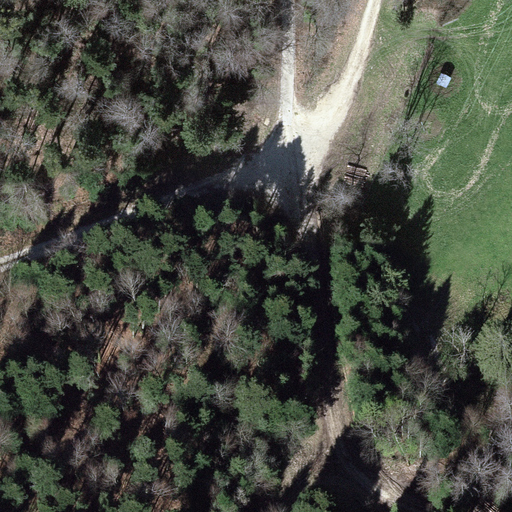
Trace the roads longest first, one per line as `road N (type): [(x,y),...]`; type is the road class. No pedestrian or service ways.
road 1 (track): [(290,162),(344,446),(395,502),(422,511)]
road 2 (track): [(290,162),(0,268)]
road 3 (track): [(375,0),(333,117),(290,162)]
road 4 (track): [(290,162),(283,0)]
